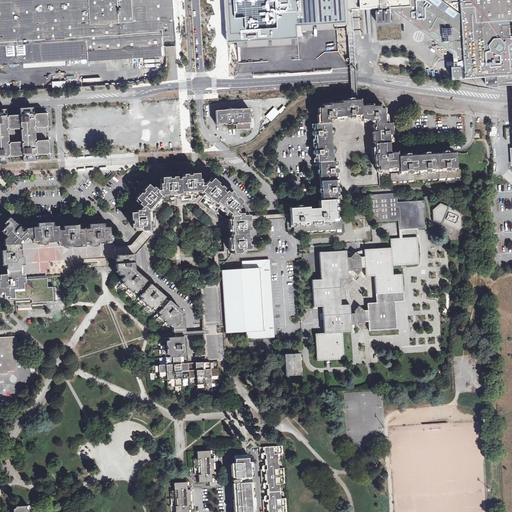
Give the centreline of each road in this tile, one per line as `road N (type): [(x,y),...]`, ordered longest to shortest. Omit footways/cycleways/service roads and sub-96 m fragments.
road 1 (residential): [(191,353),(189,315),(149,276),(142,246),(64,186),(57,97)]
road 2 (tertiary): [(363,77),(199,84)]
road 3 (tertiary): [(511,97),(363,77)]
road 4 (residential): [(277,199),(204,131),(199,84)]
road 5 (tertiary): [(199,84),(57,97)]
road 6 (residential): [(229,511),(232,450),(256,456),(259,511)]
